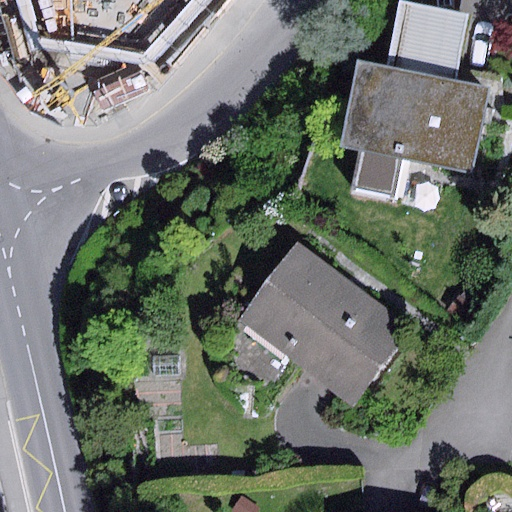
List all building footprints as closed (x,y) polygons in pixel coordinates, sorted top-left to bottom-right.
[(53,0),(50,4),(130,76),(198,0),(53,0)] [(399,2),(385,69),(456,83),(469,15),(399,2)] [(385,69),(355,63),(338,146),(353,150),(400,159),(471,173),(488,90),(456,83),(385,69)] [(400,159),(353,150),(343,201),(390,210),(400,159)] [(409,327),(298,245),(240,322),(351,405),(409,327)]
